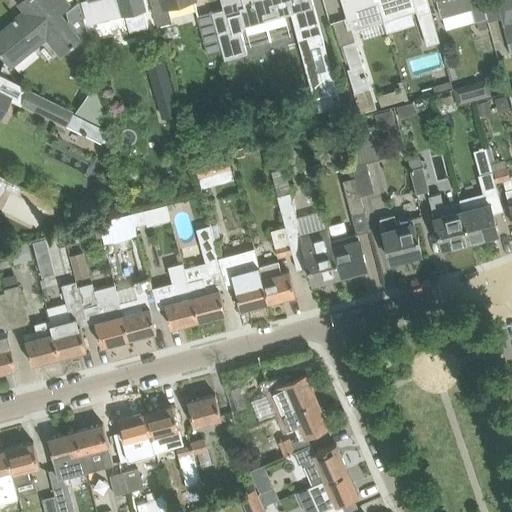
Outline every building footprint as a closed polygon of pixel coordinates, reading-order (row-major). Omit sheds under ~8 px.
[(16,21),(0,33),(0,48),(7,57),(13,64),(32,47),(46,36),(61,53),(78,39),(87,32),(79,1),(66,11),(67,19),(60,11),(68,5),(63,0),(23,0),(20,3),(27,10),(17,18),(16,16),(13,18),(16,21)] [(81,0),(87,22),(124,12),(129,31),(148,26),(143,7),(141,0),(81,0)] [(150,0),(157,24),(171,20),(168,6),(190,0),(150,0)] [(221,0),(224,9),(212,12),(223,52),(225,60),(248,54),(242,32),(246,26),(266,21),(265,18),(277,15),(279,21),(285,19),(289,18),(288,12),(290,11),(317,111),(341,104),(314,6),(312,0),(221,0)] [(343,0),(348,16),(345,17),(348,27),(360,24),(361,26),(384,19),(380,8),(377,0),(343,0)] [(377,0),(380,8),(384,19),(399,15),(400,17),(416,12),(426,44),(439,40),(428,0),(377,0)] [(482,0),(437,0),(440,10),(441,17),(472,8),(475,19),(487,16),(482,0)] [(511,0),(497,0),(498,2),(502,17),(505,26),(511,50),(511,0)] [(212,12),(197,16),(208,56),(223,52),(212,12)] [(376,107),(352,33),(338,37),(343,53),(345,53),(350,68),(348,69),(362,112),(376,107)] [(0,115),(1,116),(10,97),(101,141),(107,128),(72,112),(74,109),(28,87),(28,86),(0,73),(0,115)] [(454,88),(458,104),(492,95),(487,78),(454,88)] [(506,94),(494,98),(497,109),(509,106),(506,94)] [(446,105),(453,103),(451,95),(443,97),(446,105)] [(490,111),(487,99),(475,102),(479,115),(491,112),(490,111)] [(359,195),(360,195),(374,191),(366,161),(382,157),(374,123),(344,131),(355,175),(354,176),(359,195)] [(485,145),(474,149),(480,173),(492,169),(490,164),(490,163),(485,145)] [(198,162),(203,185),(234,177),(228,155),(198,162)] [(419,155),(407,158),(410,168),(422,164),(419,155)] [(490,163),(490,164),(492,169),(495,180),(509,177),(504,160),(490,163)] [(285,226),(293,252),(297,269),(298,269),(293,251),(304,248),(312,281),(340,273),(331,240),(327,225),(301,232),(290,192),(289,192),(283,167),(277,168),(276,164),(271,166),(278,195),(277,195),(285,226)] [(428,190),(422,164),(410,168),(416,193),(428,190)] [(0,197),(3,191),(4,191),(6,186),(18,192),(22,184),(0,173),(0,197)] [(351,214),(364,210),(360,195),(359,195),(354,176),(342,179),(351,214)] [(429,196),(442,246),(470,239),(461,204),(460,201),(443,206),(440,193),(429,196)] [(36,225),(44,208),(14,194),(6,211),(36,225)] [(89,199),(73,201),(74,207),(75,215),(91,213),(89,199)] [(479,203),(478,199),(461,204),(470,239),(498,232),(490,201),(479,203)] [(144,210),(133,213),(135,220),(146,217),(144,210)] [(131,213),(99,222),(102,234),(135,225),(131,213)] [(419,239),(414,217),(396,222),(394,214),(380,217),(391,260),(421,252),(418,239),(419,239)] [(102,236),(102,234),(99,222),(93,223),(97,237),(102,236)] [(210,224),(197,228),(206,261),(209,274),(223,270),(220,260),(210,224)] [(271,230),(278,256),(293,252),(285,226),(271,230)] [(367,266),(358,233),(331,240),(340,273),(367,266)] [(44,238),(32,241),(36,254),(48,251),(44,238)] [(86,251),(72,253),(75,276),(89,274),(86,251)] [(258,264),(254,251),(220,260),(223,270),(227,286),(234,284),(240,308),(268,301),(262,277),(258,264)] [(296,293),(289,269),(282,272),(278,259),(258,264),(262,277),(268,301),(296,293)] [(133,282),(133,283),(116,287),(129,337),(156,330),(149,301),(156,299),(153,289),(167,286),(161,263),(147,267),(150,277),(133,282)] [(198,319),(188,280),(185,269),(169,274),(176,299),(165,302),(171,326),(198,319)] [(14,325),(28,321),(14,272),(1,276),(4,287),(11,313),(14,325)] [(203,277),(188,280),(198,319),(226,312),(218,283),(206,286),(203,277)] [(53,319),(49,320),(51,325),(59,356),(87,348),(81,324),(79,325),(76,316),(85,314),(78,286),(76,280),(61,284),(70,316),(53,321),(53,319)] [(93,282),(78,286),(85,314),(85,315),(95,313),(97,320),(95,321),(101,345),(129,337),(116,287),(115,288),(114,283),(95,288),(93,282)] [(0,292),(0,328),(14,325),(11,313),(4,287),(2,287),(3,291),(0,292)] [(24,334),(32,363),(59,356),(51,325),(49,320),(38,323),(40,330),(24,334)] [(0,370),(17,366),(7,331),(0,333),(0,370)] [(262,381),(277,416),(282,414),(294,408),(294,409),(317,399),(305,373),(283,383),(280,376),(262,381)] [(240,393),(238,385),(225,388),(232,411),(247,407),(243,393),(240,393)] [(215,393),(187,400),(194,424),(222,417),(215,393)] [(306,435),(328,425),(317,399),(294,409),(294,408),(282,414),(288,428),(301,423),(306,435)] [(173,404),(145,412),(155,447),(156,451),(183,444),(179,428),(178,424),(173,404)] [(145,412),(118,419),(123,438),(124,443),(127,442),(130,453),(155,447),(145,412)] [(103,423),(76,430),(85,464),(86,468),(114,461),(110,447),(108,442),(103,423)] [(76,430),(48,437),(53,456),(55,461),(58,476),(86,468),(85,464),(76,430)] [(239,433),(227,436),(234,462),(246,458),(239,433)] [(284,454),(292,450),(295,450),(288,435),(277,440),(284,454)] [(204,437),(191,441),(192,446),(194,453),(197,452),(201,466),(211,464),(204,437)] [(34,441),(6,448),(15,483),(30,479),(27,467),(40,464),(39,460),(34,441)] [(312,483),(316,482),(347,469),(336,442),(314,452),(311,443),(295,450),(292,450),(298,463),(303,461),(312,483)] [(192,446),(177,450),(186,484),(201,480),(194,453),(192,446)] [(0,487),(14,483),(15,483),(6,448),(0,449),(0,487)] [(135,456),(121,460),(124,471),(129,490),(143,486),(135,456)] [(318,507),(319,511),(343,511),(344,511),(341,503),(359,495),(347,469),(316,482),(312,483),(308,485),(318,507)] [(124,471),(109,475),(115,494),(129,490),(124,471)] [(66,474),(50,478),(54,493),(59,508),(74,504),(66,474)] [(270,486),(257,492),(263,504),(275,498),(270,486)] [(264,511),(261,504),(254,487),(240,494),(248,511),(264,511)] [(59,511),(59,508),(54,493),(41,497),(44,511),(59,511)]
